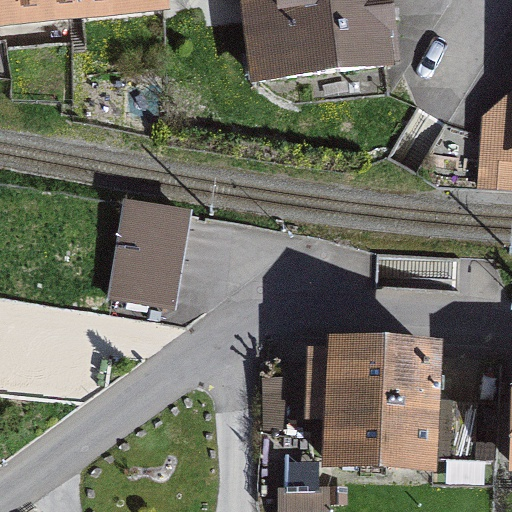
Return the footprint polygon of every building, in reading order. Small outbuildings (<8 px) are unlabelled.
[(0,0),(0,24),(164,8),(163,0),(0,0)] [(390,0),(248,0),(258,81),(385,66),(384,59),(396,57),(390,0)] [(511,136),(484,135),(479,186),(511,189),(511,136)] [(110,299),(168,309),(183,215),(126,206),(110,299)] [(333,356),(311,355),(308,420),(330,421),(327,464),(429,468),(434,357),(334,352),(333,356)] [(445,460),(474,461),(476,404),(448,403),(445,460)] [(280,511),(325,511),(325,497),(281,497),(280,511)]
